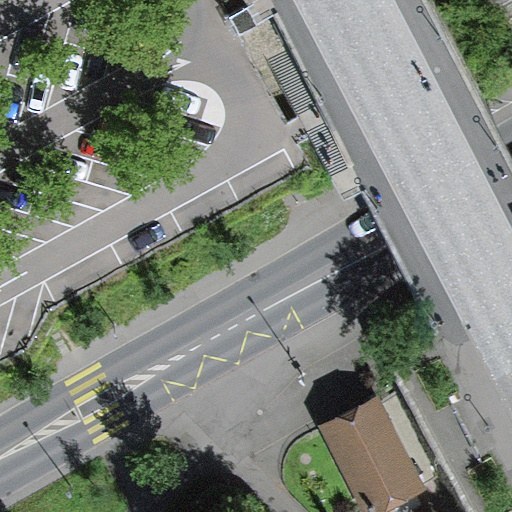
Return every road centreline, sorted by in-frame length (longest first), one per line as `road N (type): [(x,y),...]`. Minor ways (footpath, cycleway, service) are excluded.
road 1 (primary): [(511,169),(0,454)]
road 2 (unclassified): [(342,0),(497,298)]
